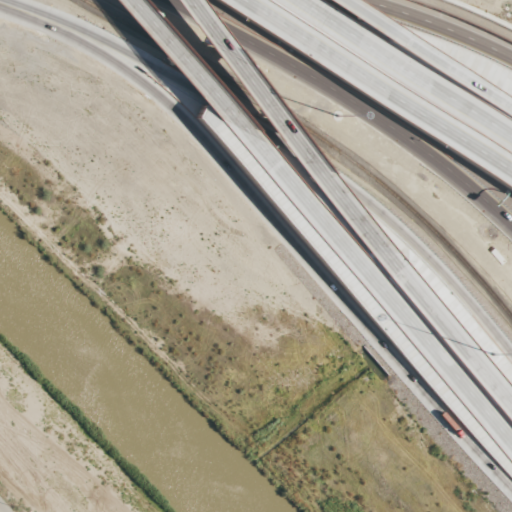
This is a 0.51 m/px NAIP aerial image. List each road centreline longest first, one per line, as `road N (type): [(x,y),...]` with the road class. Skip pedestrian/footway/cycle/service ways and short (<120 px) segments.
road 1 (motorway): [(58,26),(167,101),(511,490)]
road 2 (motorway): [(511,355),(394,223),(295,148),(231,107),(58,26)]
road 3 (primary): [(173,0),(369,111),(511,227)]
road 4 (motorway): [(394,271),(183,0)]
road 5 (motorway): [(243,0),(511,174)]
road 6 (motorway): [(511,140),(294,0)]
road 7 (motorway): [(375,283),(511,444)]
road 8 (motorway): [(247,126),(375,283)]
road 9 (motorway): [(511,408),(394,271)]
road 10 (motorway): [(137,0),(247,126)]
road 11 (primary): [(511,57),(360,0)]
road 12 (motorway): [(511,110),(393,33)]
